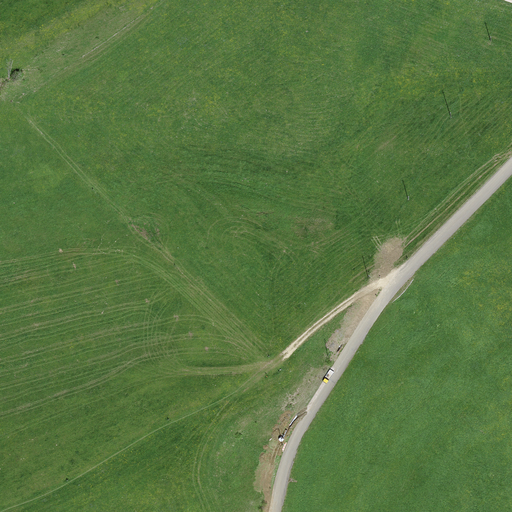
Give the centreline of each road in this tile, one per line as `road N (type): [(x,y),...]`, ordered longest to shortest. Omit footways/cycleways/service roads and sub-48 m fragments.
road 1 (unclassified): [(511,162),(361,329),(301,430),(275,511)]
road 2 (track): [(274,355),(343,302),(399,279)]
